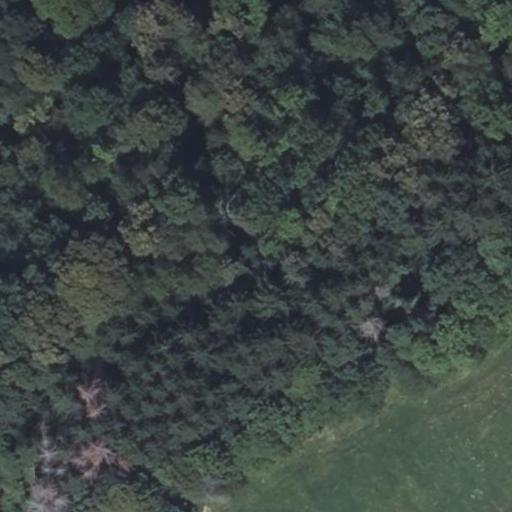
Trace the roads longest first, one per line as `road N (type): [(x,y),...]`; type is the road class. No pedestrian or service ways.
road 1 (track): [(511,268),(489,277),(394,364),(318,409),(213,455),(124,511)]
road 2 (tertiary): [(129,0),(0,169)]
